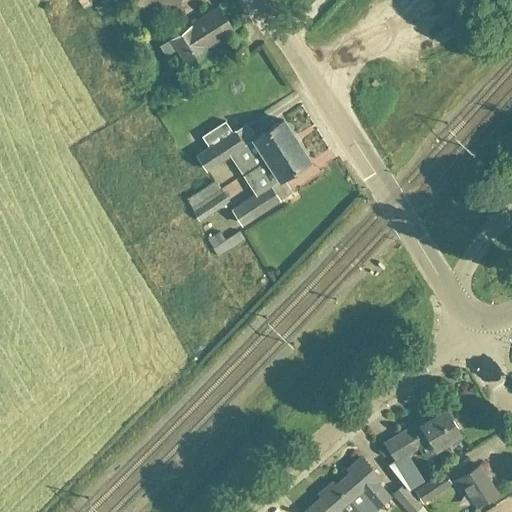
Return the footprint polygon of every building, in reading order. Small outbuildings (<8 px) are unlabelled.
[(127,0),(138,17),(165,0),(127,0)] [(215,41),(232,30),(218,8),(171,39),(190,70),(211,56),(203,44),(213,37),(215,41)] [(230,155),(243,175),(296,141),(283,120),(244,146),(235,132),(233,133),(226,122),(203,137),(209,148),(198,155),(207,170),(230,155)] [(242,224),(254,217),(279,201),(270,186),(310,161),(296,141),(243,175),(256,195),(233,210),(242,224)] [(186,177),(196,193),(187,199),(192,208),(220,190),(215,182),(202,190),(191,173),(186,177)] [(223,193),(193,213),(200,222),(229,202),(223,193)] [(218,257),(245,240),(240,231),(226,240),(220,231),(208,239),(218,257)] [(431,414),(399,433),(384,442),(396,461),(418,447),(422,454),(426,456),(435,451),(435,448),(459,433),(445,410),(433,418),(431,414)] [(352,473),(336,487),(355,511),(374,511),(391,498),(378,483),(382,479),(363,458),(349,470),(352,473)] [(476,505),(497,492),(480,464),(454,480),(460,489),(465,486),(476,505)] [(414,492),(422,504),(452,485),(444,473),(414,492)] [(355,511),(336,487),(332,483),(324,491),(327,494),(306,511),(355,511)] [(393,494),(407,511),(415,511),(421,508),(402,486),(393,494)]
